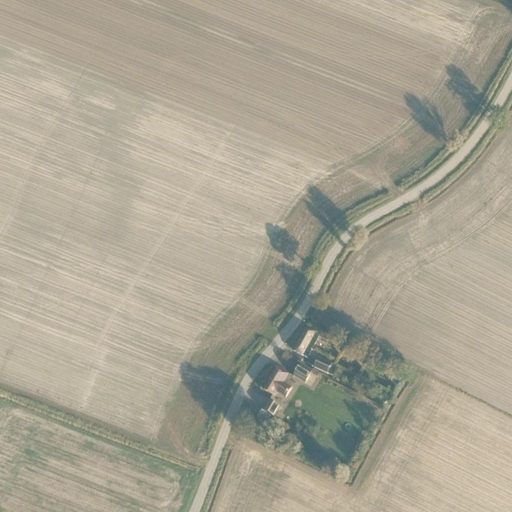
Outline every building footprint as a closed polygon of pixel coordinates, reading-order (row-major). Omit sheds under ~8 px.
[(307,359),(319,337),(306,329),(294,351),(307,359)] [(333,376),(337,367),(332,365),(332,364),(319,358),(314,368),(327,374),(333,376)] [(305,384),(311,374),(318,377),(320,373),(313,369),(312,372),(301,365),(294,377),(305,384)] [(285,398),(291,388),(283,383),(289,374),(277,367),(263,390),(275,397),(277,393),(285,398)] [(391,382),(398,385),(401,378),(394,375),(391,382)] [(273,416),(279,407),(269,401),(263,411),(273,416)]
